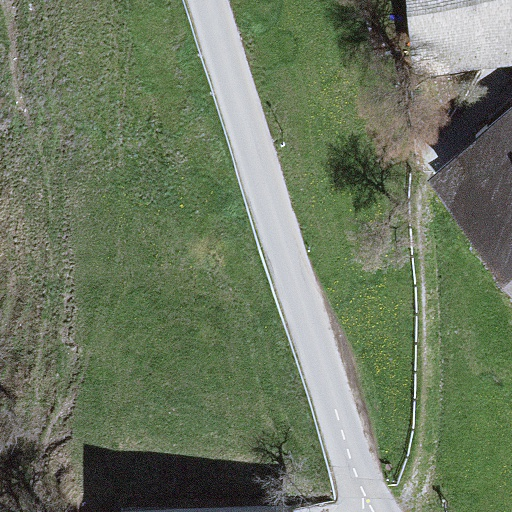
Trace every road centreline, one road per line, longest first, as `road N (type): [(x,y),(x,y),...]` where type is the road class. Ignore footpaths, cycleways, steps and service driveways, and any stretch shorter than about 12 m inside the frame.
road 1 (residential): [(214,0),(349,418),(358,511)]
road 2 (track): [(430,159),(420,189),(426,431),(405,491),(383,511)]
